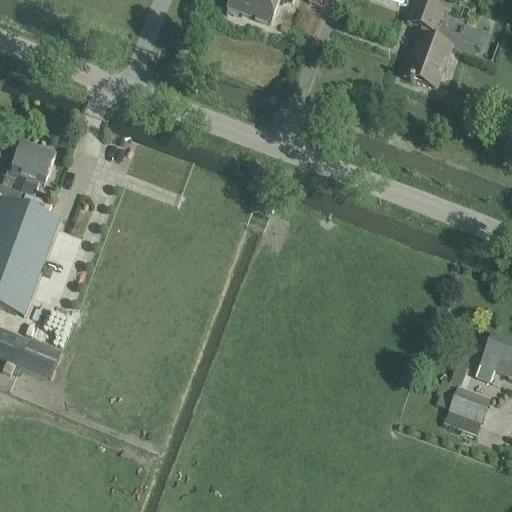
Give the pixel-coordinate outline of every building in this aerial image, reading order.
[(233,0),(229,11),(240,15),(243,17),(244,13),(270,23),(279,0),(233,0)] [(442,12),(414,2),(406,25),(420,31),(412,54),(415,55),(405,81),(436,92),(451,51),(429,42),(431,35),(434,36),(442,12)] [(22,145),(11,175),(25,180),(19,196),(26,199),(31,201),(31,200),(37,185),(43,187),(54,157),(22,145)] [(393,178),(389,188),(407,194),(410,185),(393,178)] [(26,199),(23,206),(35,210),(34,212),(49,218),(53,208),(31,200),(31,201),(26,199)] [(0,205),(0,313),(13,318),(49,224),(0,205)] [(0,332),(0,361),(7,364),(17,339),(0,332)] [(511,343),(493,335),(475,378),(489,384),(494,373),(511,379),(511,343)] [(63,356),(32,343),(21,370),(52,382),(63,356)] [(443,379),(441,397),(451,398),(453,380),(443,379)] [(490,405),(457,392),(444,426),(476,439),(490,405)]
